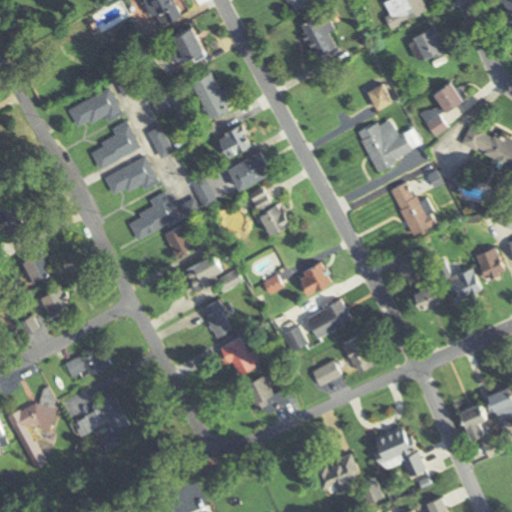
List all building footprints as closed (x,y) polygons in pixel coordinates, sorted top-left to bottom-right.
[(143,0),(156,27),(180,16),(172,0),(143,0)] [(286,0),(291,9),(311,0),(286,0)] [(427,10),(421,0),(383,0),(389,14),(385,16),(390,27),(427,10)] [(511,0),(500,0),(511,14),(511,0)] [(337,46),(323,13),(300,22),(314,56),(337,46)] [(181,61),(204,49),(190,25),(168,38),(181,61)] [(445,50),(435,26),(412,35),(423,60),(445,50)] [(231,109),(211,72),(191,83),(211,120),(231,109)] [(421,115),(434,135),(447,127),(439,115),(464,99),(452,81),(432,93),(439,104),(421,115)] [(368,91),(376,108),(391,102),(383,84),(368,91)] [(67,109),(76,128),(104,116),(107,122),(120,116),(109,90),(67,109)] [(357,133),(376,170),(422,147),(412,128),(398,135),(389,117),(357,133)] [(110,129),(115,139),(89,150),(97,168),(139,151),(127,122),(110,129)] [(511,140),(471,122),(460,147),(511,170),(511,140)] [(227,156),(250,146),(241,125),(218,135),(227,156)] [(160,160),(173,153),(159,126),(147,132),(160,160)] [(227,168),(239,190),(270,172),(258,151),(227,168)] [(112,196),(142,183),(145,189),(157,183),(146,158),(103,176),(112,196)] [(217,202),(203,175),(190,182),(204,209),(217,202)] [(392,190),(410,235),(430,227),(412,182),(392,190)] [(271,205),(263,189),(250,196),(259,213),(258,214),(269,235),(288,225),(276,202),(271,205)] [(149,199),(152,207),(137,214),(139,218),(129,223),(136,239),(177,221),(165,193),(149,199)] [(28,226),(14,202),(0,209),(0,217),(11,236),(28,226)] [(498,224),(511,229),(511,227),(511,212),(504,210),(498,224)] [(194,250),(181,225),(163,234),(176,259),(194,250)] [(474,256),(486,280),(505,271),(493,247),(474,256)] [(22,261),(33,281),(52,270),(41,250),(22,261)] [(184,270),(193,290),(222,277),(213,257),(184,270)] [(296,276),(307,296),(330,283),(319,263),(296,276)] [(458,300),(481,290),(471,267),(448,278),(458,300)] [(218,279),(224,290),(239,282),(233,271),(218,279)] [(268,292),(281,289),(279,282),(274,284),(273,280),(265,282),(268,292)] [(412,294),(420,312),(442,302),(434,284),(412,294)] [(68,314),(64,288),(43,291),(47,317),(68,314)] [(306,318),(318,339),(350,320),(338,299),(306,318)] [(216,338),(232,330),(217,300),(201,309),(216,338)] [(291,351),(306,344),(298,327),(283,334),(291,351)] [(374,364),(359,335),(342,343),(356,373),(374,364)] [(255,366),(239,337),(221,347),(236,376),(255,366)] [(89,375),(112,365),(106,352),(97,355),(95,349),(65,361),(71,377),(87,371),(89,375)] [(312,372),(319,386),(339,375),(332,361),(312,372)] [(295,402),(288,386),(271,392),(264,375),(247,382),(259,415),(295,402)] [(498,419),(511,413),(511,385),(488,394),(498,419)] [(91,406),(94,413),(75,421),(82,437),(104,427),(108,436),(102,439),(104,444),(130,432),(114,395),(91,406)] [(7,416),(34,470),(45,464),(27,427),(36,423),(41,432),(58,424),(44,398),(7,416)] [(486,419),(478,403),(458,412),(471,440),(483,435),(478,423),(486,419)] [(373,438),(383,468),(403,461),(408,477),(423,472),(407,426),(373,438)] [(359,474),(351,452),(312,467),(320,490),(359,474)] [(447,511),(442,498),(426,503),(429,511),(416,511),(416,510),(409,511),(447,511)]
